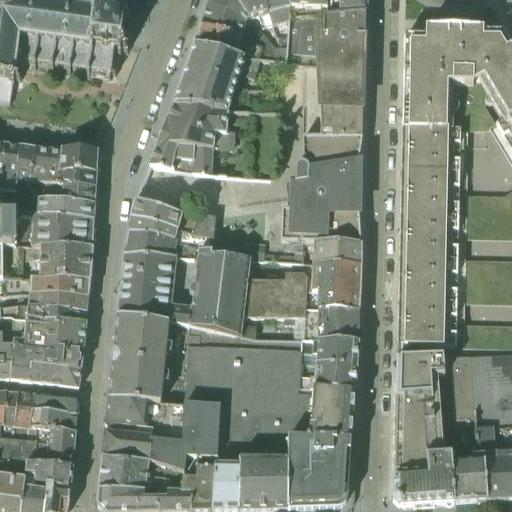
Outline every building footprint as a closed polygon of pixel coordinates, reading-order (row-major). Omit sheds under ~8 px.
[(22,85),(22,82),(17,81),(19,66),(34,68),(34,73),(35,73),(36,69),(51,71),(51,75),(53,76),(54,71),(69,73),(68,77),(71,78),(72,73),(88,76),(87,81),(90,81),(90,79),(108,82),(108,84),(110,84),(111,79),(116,80),(116,78),(111,76),(114,54),(120,55),(120,60),(122,60),(123,56),(128,56),(128,52),(126,52),(129,29),(132,29),(132,26),(127,25),(128,21),(125,20),(124,24),(118,23),(121,2),(126,2),(126,0),(0,0),(0,106),(10,108),(13,90),(14,90),(15,84),(22,85)] [(271,57),(274,50),(252,24),(234,0),(213,0),(209,5),(202,29),(251,46),(271,57)] [(262,31),(272,29),(265,0),(234,0),(252,24),(259,21),(262,31)] [(265,0),(272,29),(288,26),(289,0),(265,0)] [(289,0),(288,26),(324,20),(326,0),(289,0)] [(326,0),(324,20),(364,17),(364,16),(365,16),(365,0),(326,0)] [(270,64),(270,66),(285,68),(287,68),(288,58),(288,57),(298,57),(300,33),(314,34),(316,69),(318,109),(318,113),(319,113),(321,129),(320,140),(361,142),(362,110),(363,74),(364,74),(365,41),(363,41),(363,30),(364,30),(365,17),(364,17),(324,20),(288,26),(287,41),(288,52),(280,51),(274,50),(271,57),(270,64)] [(202,29),(194,52),(182,88),(233,104),(240,80),(256,86),(262,65),(270,66),(270,64),(271,57),(251,46),(202,29)] [(511,50),(511,51),(504,38),(483,38),(483,35),(451,34),(425,33),(425,42),(404,42),(404,58),(403,81),(403,111),(402,135),(402,158),(401,182),(401,206),(400,230),(400,254),(399,278),(399,302),(398,326),(398,350),(442,350),(443,327),(443,303),(444,279),(444,255),(444,231),(444,207),(445,199),(445,183),(445,159),(445,135),(446,111),(446,88),(450,88),(473,88),(484,81),(491,93),(502,111),(511,128),(511,50)] [(164,133),(213,154),(234,156),(235,136),(227,135),(229,116),(233,104),(182,88),(175,108),(168,125),(167,125),(164,133)] [(213,154),(164,133),(156,152),(157,152),(149,170),(171,175),(191,178),(212,182),(213,154)] [(315,246),(360,249),(356,181),(361,142),(320,140),(303,140),(303,165),(301,166),(299,166),(298,167),(298,168),(297,169),(296,170),(296,171),(295,187),(290,187),(289,213),(282,213),(281,245),(315,246)] [(0,190),(8,192),(14,151),(0,148),(0,190)] [(14,151),(8,192),(18,193),(24,152),(14,151)] [(30,187),(31,187),(35,154),(24,152),(18,193),(22,194),(24,185),(30,186),(30,187)] [(59,190),(61,174),(63,156),(37,154),(35,154),(31,187),(41,188),(59,190)] [(61,174),(96,176),(97,161),(63,156),(61,174)] [(59,190),(95,193),(96,176),(61,174),(59,190)] [(40,203),(94,209),(95,193),(59,190),(41,188),(40,203)] [(94,209),(40,203),(38,220),(93,226),(94,209)] [(130,222),(213,240),(215,220),(198,218),(198,224),(136,204),(130,222)] [(40,252),(91,255),(93,226),(38,220),(33,219),(17,217),(18,220),(17,252),(23,252),(40,252)] [(18,220),(0,220),(0,251),(12,252),(17,252),(18,220)] [(128,237),(212,253),(213,240),(130,222),(128,237)] [(124,259),(167,261),(177,262),(193,263),(195,253),(199,254),(203,255),(203,260),(212,261),(212,253),(128,237),(124,259)] [(313,266),(360,267),(360,249),(315,246),(313,266)] [(0,282),(13,282),(12,252),(0,251),(0,282)] [(39,283),(90,285),(91,255),(40,252),(23,252),(23,264),(40,262),(39,283)] [(249,284),(251,265),(212,261),(203,260),(203,255),(199,254),(191,311),(189,330),(241,341),(244,322),(295,323),(293,345),(302,345),(316,345),(317,311),(311,289),(307,289),(308,282),(303,278),(286,278),(285,285),(249,284)] [(172,309),(175,279),(177,262),(167,261),(124,259),(122,276),(118,319),(170,327),(189,330),(191,311),(172,309)] [(317,311),(358,313),(360,267),(313,266),(311,289),(317,311)] [(19,298),(88,302),(90,285),(39,283),(31,282),(31,284),(24,284),(21,285),(19,298)] [(17,311),(86,318),(88,302),(19,298),(17,311)] [(17,324),(26,325),(86,329),(86,318),(17,311),(0,311),(0,321),(12,321),(17,324)] [(316,345),(357,348),(358,313),(317,311),(316,345)] [(183,413),(184,408),(163,408),(170,327),(118,319),(114,355),(109,406),(183,413)] [(23,351),(83,357),(83,356),(86,329),(26,325),(23,351)] [(218,463),(223,352),(199,351),(200,340),(189,339),(184,408),(183,413),(109,406),(105,436),(102,461),(165,474),(183,478),(187,463),(218,463)] [(356,372),(357,348),(316,345),(302,345),(302,356),(317,357),(316,369),(317,369),(317,370),(356,372)] [(0,383),(10,384),(11,384),(23,351),(15,348),(0,348),(0,383)] [(23,351),(11,384),(79,393),(83,357),(23,351)] [(241,511),(250,354),(250,353),(223,352),(218,463),(213,511),(241,511)] [(302,356),(250,354),(241,511),(285,511),(293,450),(300,393),(301,380),(302,356)] [(511,503),(511,359),(471,362),(475,417),(479,462),(484,464),(486,505),(511,503)] [(486,506),(486,505),(484,464),(479,462),(475,417),(471,362),(444,363),(452,457),(455,508),(477,506),(477,507),(486,506)] [(396,461),(452,457),(444,363),(416,364),(398,363),(396,461)] [(354,395),(356,372),(317,370),(317,369),(316,369),(315,369),(314,379),(301,380),(300,393),(354,395)] [(293,450),(350,453),(352,420),(354,395),(300,393),(293,450)] [(3,430),(5,431),(8,399),(0,399),(0,427),(1,428),(3,428),(3,430)] [(33,416),(77,420),(78,404),(19,399),(8,399),(5,431),(15,431),(30,434),(33,416)] [(37,435),(75,437),(77,420),(33,416),(30,434),(37,435)] [(0,466),(8,467),(26,469),(35,468),(36,446),(37,435),(30,434),(15,431),(5,431),(3,430),(3,428),(1,428),(0,427),(0,466)] [(35,468),(39,469),(72,473),(75,437),(37,435),(36,446),(35,468)] [(293,450),(285,511),(340,511),(347,506),(350,453),(293,450)] [(455,508),(452,457),(396,461),(394,480),(394,503),(403,511),(444,508),(455,508)] [(161,498),(163,486),(165,474),(102,461),(99,494),(98,496),(161,498)] [(213,511),(218,463),(187,463),(183,478),(165,474),(163,486),(192,489),(190,511),(213,511)] [(0,511),(22,511),(25,493),(25,492),(26,483),(7,481),(8,467),(0,466),(0,511)] [(46,511),(49,491),(37,489),(39,469),(35,468),(26,469),(25,479),(35,480),(34,487),(31,486),(31,493),(25,493),(22,511),(46,511)] [(37,489),(49,491),(70,495),(73,473),(72,473),(39,469),(37,489)] [(157,511),(190,511),(192,489),(163,486),(161,498),(157,511)] [(49,491),(46,511),(67,511),(69,511),(69,506),(68,505),(69,505),(70,495),(49,491)] [(99,511),(157,511),(161,498),(98,496),(98,510),(99,511)]
